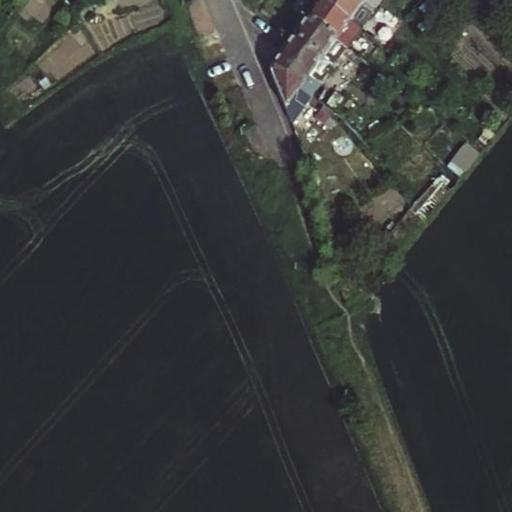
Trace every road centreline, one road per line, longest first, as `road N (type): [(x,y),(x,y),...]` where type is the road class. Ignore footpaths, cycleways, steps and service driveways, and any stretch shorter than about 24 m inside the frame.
road 1 (track): [(416,511),(281,163)]
road 2 (unclassified): [(281,163),(215,0)]
